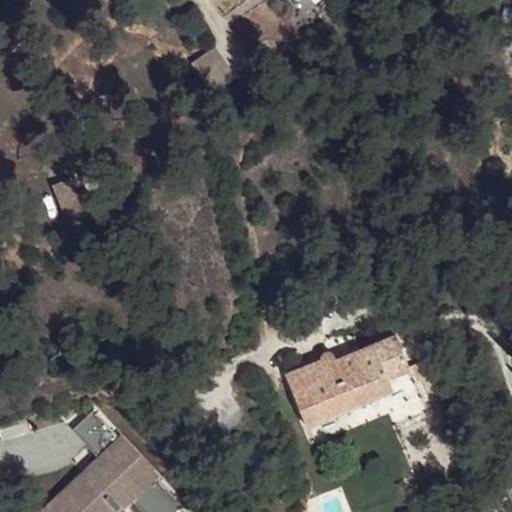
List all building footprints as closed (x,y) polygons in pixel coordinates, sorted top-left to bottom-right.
[(215,46),(191,61),(213,93),(237,78),(215,46)] [(68,179),(53,185),(68,219),(83,213),(77,198),(68,179)] [(91,192),(77,198),(83,213),(97,207),(91,192)] [(321,359),(287,374),(307,427),(339,414),(344,410),(393,389),(389,378),(410,368),(396,334),(337,359),(336,356),(334,353),(332,351),(331,351),(330,350),(328,351),(327,351),(325,352),(323,353),(322,354),(321,356),(321,358),(321,359)] [(87,472),(44,511),(94,511),(108,499),(118,509),(133,495),(136,498),(133,501),(144,511),(176,511),(184,506),(93,410),(72,430),(97,456),(101,460),(106,456),(110,461),(92,476),(87,472)] [(101,460),(97,456),(38,511),(121,511),(133,501),(136,498),(133,495),(118,509),(108,499),(94,511),(44,511),(87,472),(92,476),(110,461),(106,456),(101,460)]
